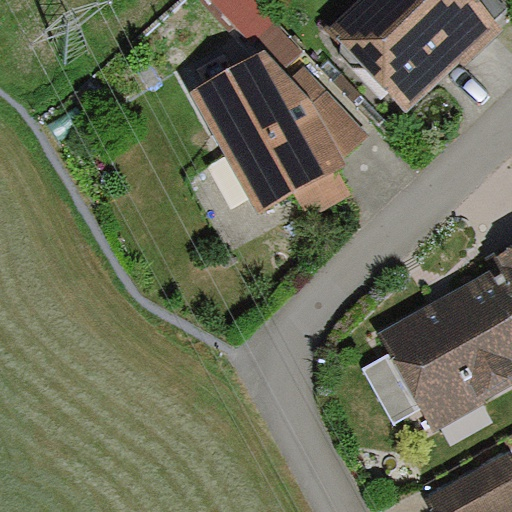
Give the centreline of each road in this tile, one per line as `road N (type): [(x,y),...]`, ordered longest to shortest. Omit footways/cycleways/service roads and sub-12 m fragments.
road 1 (residential): [(511,117),(323,289),(273,349)]
road 2 (residential): [(273,349),(281,411),(336,511)]
